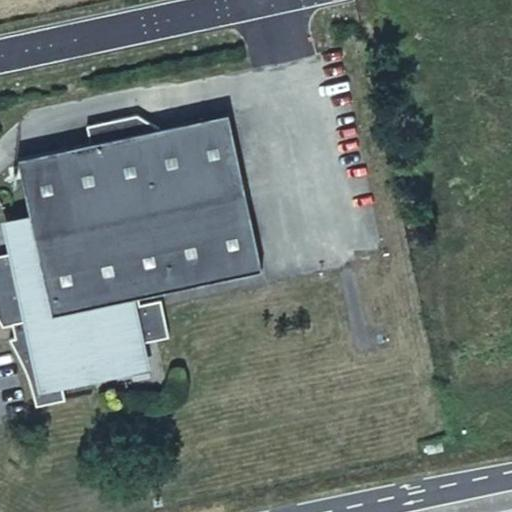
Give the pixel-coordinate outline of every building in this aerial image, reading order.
[(155,127),(87,142),(15,158),(27,213),(35,249),(49,315),(132,297),(258,270),(225,112),(186,121),(169,138),(155,127)] [(155,127),(136,113),(83,125),(87,142),(155,127)] [(186,121),(155,127),(169,138),(186,121)] [(1,218),(8,254),(35,249),(27,213),(1,218)] [(49,315),(35,249),(8,254),(35,392),(60,386),(55,361),(84,357),(86,374),(144,361),(140,340),(134,305),(132,297),(49,315)] [(32,392),(35,392),(8,254),(0,256),(0,326),(9,325),(11,338),(7,342),(32,392)] [(157,300),(134,305),(140,340),(164,335),(157,300)] [(145,367),(144,361),(86,374),(84,357),(55,361),(60,386),(145,367)] [(62,399),(60,386),(35,392),(32,392),(28,393),(32,406),(62,399)]
